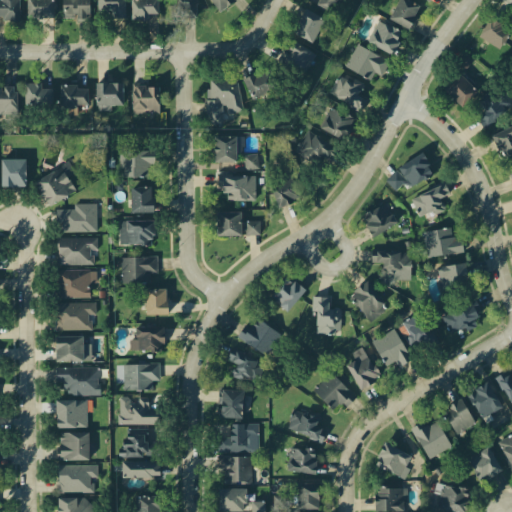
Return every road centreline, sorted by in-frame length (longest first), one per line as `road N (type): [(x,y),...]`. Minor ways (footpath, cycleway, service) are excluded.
road 1 (residential): [(193,511),(195,388),(217,312),(244,278),(354,195),(425,71),(479,0)]
road 2 (residential): [(0,48),(223,48),(256,36),(278,0)]
road 3 (residential): [(31,219),(36,511)]
road 4 (residential): [(228,298),(192,261),(190,48)]
road 5 (residential): [(511,333),(365,431),(354,459),(351,511)]
road 6 (residential): [(411,98),(442,120),(475,161),(497,212),(511,282)]
